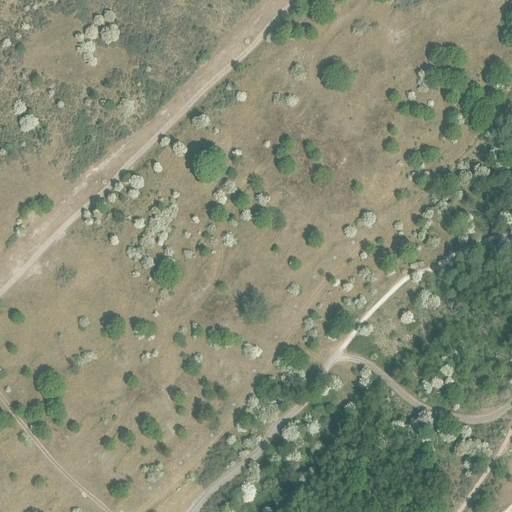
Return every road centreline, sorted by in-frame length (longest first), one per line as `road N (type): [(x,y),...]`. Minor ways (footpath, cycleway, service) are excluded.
road 1 (track): [(98,502),(94,453),(123,420),(168,336),(218,282),(236,198),(313,110),(314,58),(331,31),(361,10)]
road 2 (track): [(0,296),(296,0)]
road 3 (track): [(384,227),(311,296),(182,478),(136,511)]
road 4 (track): [(108,511),(0,397)]
